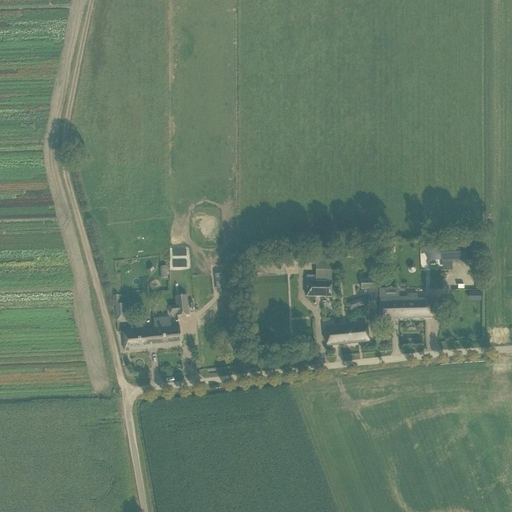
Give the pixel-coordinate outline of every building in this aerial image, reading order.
[(442,262),(472,261),(471,244),(442,245),(442,262)] [(307,297),(332,297),(332,256),(307,256),(307,265),(316,265),(316,276),(307,276),(307,297)] [(183,277),(182,269),(170,269),(170,277),(183,277)] [(228,291),(227,273),(215,273),(215,292),(228,291)] [(361,290),(369,289),(369,302),(377,302),(377,289),(376,289),(375,274),(371,274),(371,279),(361,279),(361,290)] [(468,291),(468,300),(480,300),(480,291),(468,291)] [(417,299),(417,295),(407,295),(407,297),(379,297),(379,321),(392,321),(392,319),(431,319),(431,299),(417,299)] [(116,321),(126,320),(124,304),(120,305),(119,296),(113,296),(116,321)] [(189,315),(187,296),(174,297),(175,305),(168,306),(169,315),(177,314),(177,317),(189,315)] [(361,299),(347,304),(350,311),(363,306),(361,299)] [(215,331),(214,304),(195,304),(196,332),(215,331)] [(154,319),(155,328),(157,348),(181,346),(179,326),(171,327),(170,318),(154,319)] [(125,351),(157,348),(155,328),(143,329),(142,324),(130,325),(131,331),(122,332),(125,351)] [(351,326),(325,329),(327,346),(368,342),(367,324),(351,326)] [(243,344),(233,345),(234,353),(244,351),(243,344)]
